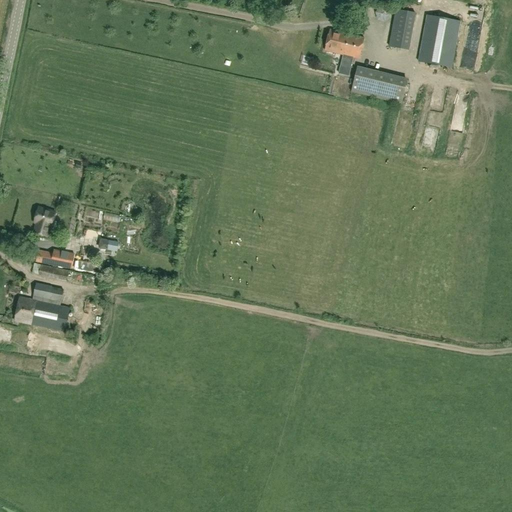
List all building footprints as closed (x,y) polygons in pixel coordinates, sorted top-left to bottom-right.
[(396,10),(389,47),(407,50),(414,13),(396,10)] [(427,16),(418,62),(452,68),(460,22),(427,16)] [(330,30),(325,51),(343,55),(354,58),(359,59),(364,38),(330,30)] [(343,55),(341,65),(351,68),(354,58),(343,55)] [(349,75),(351,68),(341,65),(339,73),(349,75)] [(362,94),(367,71),(357,68),(351,92),(362,94)] [(407,81),(367,71),(362,94),(401,104),(407,81)] [(33,233),(47,237),(50,227),(51,228),(55,212),(38,207),(34,223),(36,223),(33,233)] [(71,269),(73,259),(74,256),(70,255),(69,254),(55,251),(53,256),(38,253),(36,262),(52,265),(52,264),(71,269)] [(103,272),(104,265),(73,259),(71,269),(97,273),(97,271),(103,272)] [(69,270),(35,263),(33,273),(37,274),(39,275),(67,281),(83,284),(82,285),(99,289),(101,279),(84,276),(85,272),(69,270)] [(34,297),(33,300),(60,306),(64,290),(52,288),(52,286),(36,283),(33,297),(34,297)] [(70,308),(60,306),(33,300),(19,297),(14,321),(65,332),(70,308)]
